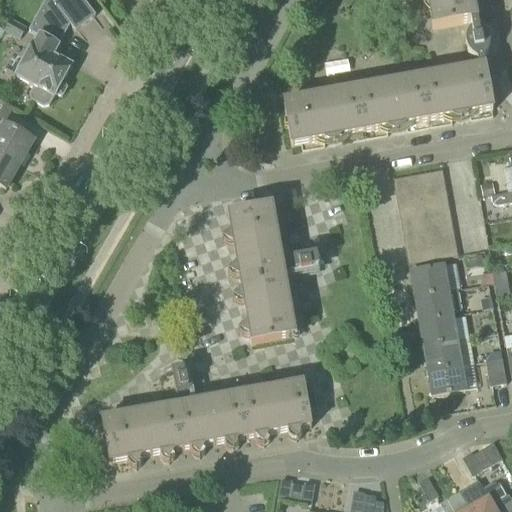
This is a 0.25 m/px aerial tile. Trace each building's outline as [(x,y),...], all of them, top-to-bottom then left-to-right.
[(30,103),(43,110),(49,109),(54,100),(54,101),(55,99),(62,99),(66,91),(63,85),(72,69),(54,58),(59,49),(58,48),(70,27),(75,34),(95,19),(81,0),(54,0),(52,2),(62,16),(47,42),(39,38),(15,79),(34,89),(29,98),(30,103)] [(427,0),(433,31),(470,25),(467,8),(465,0),(427,0)] [(497,53),(498,51),(489,50),(488,41),(495,37),(494,35),(492,32),(490,30),(488,28),(486,27),(484,25),(480,23),(478,22),(475,7),(467,8),(470,25),(471,33),(470,35),(469,36),(467,39),(467,40),(466,43),(466,45),(466,47),(466,49),(466,52),(467,54),(468,55),(469,58),(471,59),(473,61),(475,62),(477,64),(478,72),(485,70),(485,72),(486,71),(489,69),(490,68),(492,66),(493,64),(494,62),(495,60),(496,58),(497,56),(497,53)] [(10,21),(5,34),(22,42),(28,28),(10,21)] [(291,149),(491,113),(493,113),(487,84),(486,76),(297,110),(296,104),(284,106),(291,149)] [(0,156),(20,168),(34,144),(0,125),(0,156)] [(0,156),(0,189),(6,193),(20,168),(0,156)] [(420,191),(444,187),(442,174),(417,179),(420,191)] [(420,191),(417,179),(393,183),(395,195),(420,191)] [(493,186),(481,188),(483,199),(495,197),(493,186)] [(447,199),(444,187),(420,191),(422,203),(447,199)] [(420,191),(395,195),(397,208),(422,203),(420,191)] [(511,195),(491,199),(492,206),(497,209),(511,206),(511,212),(511,195)] [(449,211),(447,199),(422,203),(424,216),(449,211)] [(422,203),(397,208),(399,220),(424,216),(422,203)] [(274,223),(272,211),(228,218),(251,349),(295,341),(293,329),(287,331),(268,224),(274,223)] [(451,223),(449,211),(424,216),(426,228),(451,223)] [(424,216),(399,220),(401,232),(426,228),(424,216)] [(453,236),(451,223),(426,228),(428,240),(453,236)] [(426,228),(401,232),(404,245),(428,240),(426,228)] [(455,248),(453,236),(428,240),(431,252),(455,248)] [(428,240),(404,245),(406,257),(431,252),(428,240)] [(431,252),(433,265),(457,260),(455,248),(431,252)] [(431,252),(406,257),(408,269),(433,265),(431,252)] [(483,270),(482,258),(468,260),(470,272),(483,270)] [(293,263),(295,276),(319,272),(317,259),(293,263)] [(455,268),(409,276),(414,301),(457,294),(457,293),(459,293),(455,268)] [(494,286),(493,277),(480,279),(481,289),(494,287),(494,286)] [(510,299),(509,289),(496,291),(498,301),(510,299)] [(453,320),(452,315),(461,313),(457,294),(414,301),(418,326),(453,320)] [(453,320),(418,326),(422,350),(457,344),(453,320)] [(461,369),(457,344),(422,350),(427,375),(461,369)] [(489,364),(502,362),(500,353),(487,356),(489,364)] [(490,390),(506,388),(502,362),(489,364),(485,365),(490,390)] [(465,395),(465,394),(477,392),(473,367),(461,369),(427,375),(431,401),(465,395)] [(176,398),(188,396),(184,372),(172,374),(176,398)] [(311,431),(304,393),(271,399),(277,437),(311,431)] [(271,399),(237,405),(244,443),(277,437),(271,399)] [(244,443),(237,405),(204,411),(210,449),(216,448),(244,443)] [(204,411),(170,417),(177,455),(210,449),(204,411)] [(170,417),(136,423),(143,461),(177,455),(170,417)] [(115,427),(114,421),(102,423),(110,467),(143,461),(136,423),(115,427)] [(502,463),(493,447),(473,459),(481,475),(502,463)] [(292,485),(280,483),(277,504),(288,505),(290,496),(291,487),(292,485)] [(478,485),(459,496),(467,511),(511,511),(511,505),(508,498),(495,505),(489,504),(478,485)] [(290,496),(288,505),(300,507),(302,498),(303,489),(291,487),(290,496)] [(467,511),(459,496),(439,507),(441,511),(467,511)] [(373,511),(374,511),(376,500),(364,498),(361,511),(373,511)] [(414,504),(418,511),(429,505),(424,498),(414,504)]
